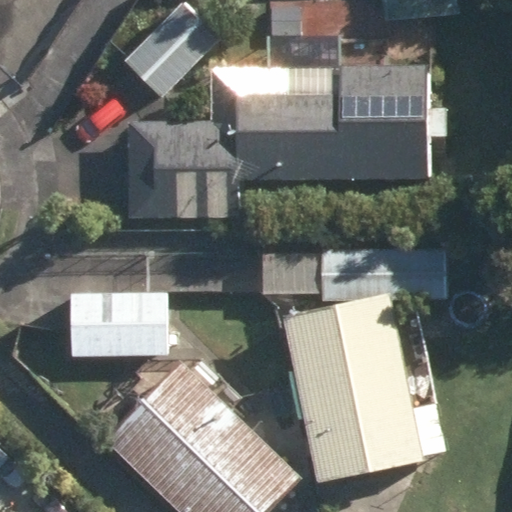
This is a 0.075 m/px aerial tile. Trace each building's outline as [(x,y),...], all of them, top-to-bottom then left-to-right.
[(393,0),(393,19),(472,18),(471,0),(393,0)] [(116,80),(149,112),(204,55),(172,23),(116,80)] [(128,125),(129,222),(240,223),(239,184),(430,183),(430,140),(445,140),(446,112),(430,112),(430,71),(341,71),(340,39),(270,40),(270,71),(211,71),(212,125),(128,125)] [(455,213),(488,214),(488,182),(454,183),(455,213)] [(284,320),(320,487),(426,466),(425,461),(447,456),(436,407),(415,412),(392,304),(450,303),(450,251),(321,252),(321,257),(263,256),(263,297),(322,297),(321,304),(284,320)] [(71,295),(72,360),(168,359),(168,295),(71,295)] [(103,445),(173,511),(276,511),(304,483),(179,365),(103,445)]
